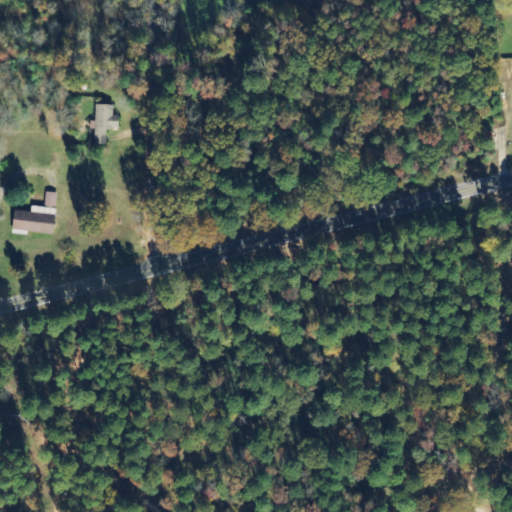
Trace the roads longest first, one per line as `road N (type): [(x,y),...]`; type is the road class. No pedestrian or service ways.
road 1 (tertiary): [(511,182),(0,312)]
road 2 (residential): [(166,270),(155,145),(160,0)]
